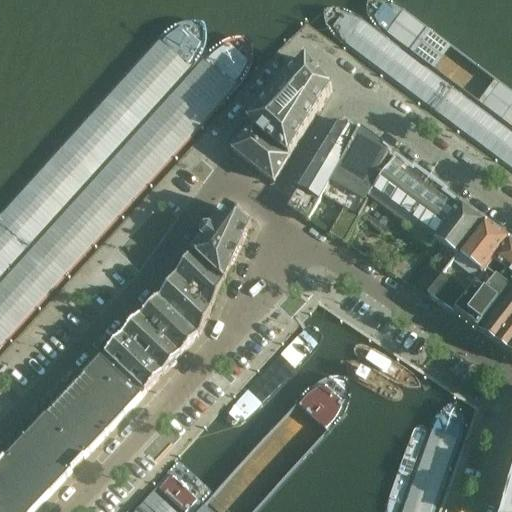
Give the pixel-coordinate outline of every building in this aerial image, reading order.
[(332,93),(306,62),(248,126),(273,147),(280,153),(288,143),(297,150),(301,143),(332,93)] [(248,126),(228,148),(229,149),(234,153),(233,153),(274,185),(285,167),(297,150),(288,143),(280,153),(273,147),(248,126)] [(288,210),(309,224),(323,198),(333,180),(334,179),(359,134),(347,126),(339,127),(288,210)] [(333,180),(323,198),(344,210),(329,237),(344,246),(359,219),(368,203),(365,202),(366,200),(386,174),(381,171),(390,157),(391,156),(381,150),(359,134),(334,179),(333,180)] [(386,174),(395,162),(395,161),(390,157),(381,171),(386,174)] [(395,162),(386,174),(366,200),(365,202),(368,203),(359,219),(384,238),(404,235),(408,230),(432,247),(435,244),(461,211),(444,197),(446,194),(433,185),(431,188),(424,183),(427,180),(414,171),(412,174),(395,162)] [(445,251),(431,270),(444,280),(481,232),(486,227),(462,209),(461,211),(435,244),(445,251)] [(250,226),(228,211),(224,211),(194,251),(226,279),(250,227),(250,226)] [(455,316),(488,274),(493,268),(510,244),(486,227),(481,232),(444,280),(429,299),(454,317),(455,316)] [(511,290),(511,245),(510,244),(493,268),(504,276),(499,282),(511,292),(511,290)] [(198,339),(226,280),(226,279),(194,251),(157,301),(198,339)] [(404,284),(405,284),(405,283),(426,259),(412,260),(413,263),(396,264),(388,274),(404,284)] [(488,274),(455,316),(455,317),(469,327),(476,333),(477,334),(478,334),(479,334),(511,292),(499,282),(488,274)] [(511,290),(511,292),(479,334),(494,344),(492,348),(501,353),(503,351),(511,356),(511,290)] [(181,358),(198,339),(157,301),(140,320),(181,358)] [(181,358),(140,320),(139,319),(122,339),(162,376),(163,377),(181,358)] [(145,394),(162,376),(122,339),(105,357),(145,394)] [(145,394),(105,357),(103,359),(85,378),(83,380),(64,400),(62,402),(43,422),(41,425),(21,445),(20,447),(1,466),(0,467),(0,468),(41,507),(42,507),(44,505),(43,505),(61,485),(62,485),(64,484),(63,483),(82,463),(82,464),(84,462),(83,461),(103,440),(104,441),(105,439),(104,438),(124,418),(124,419),(126,417),(126,416),(143,397),(144,397),(146,395),(145,394)] [(0,511),(36,511),(41,507),(0,468),(0,511)]
